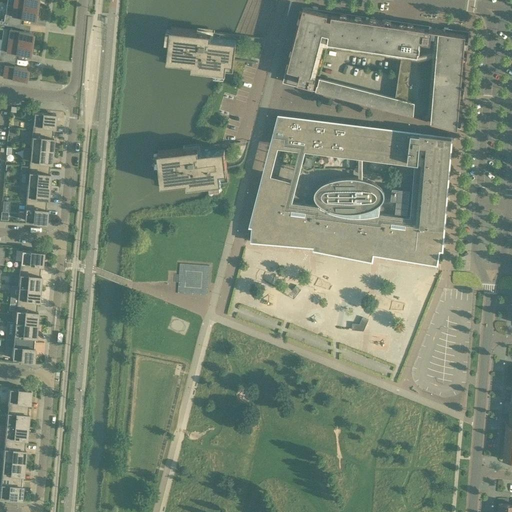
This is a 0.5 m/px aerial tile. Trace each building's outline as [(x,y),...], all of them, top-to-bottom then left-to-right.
[(4,14),(3,21),(20,23),(21,17),(33,19),(35,7),(13,4),(7,3),(5,14),(4,14)] [(382,21),(369,19),(332,13),(305,6),(285,82),(325,92),(326,92),(381,107),(448,124),(448,123),(453,124),(457,125),(458,112),(457,112),(463,64),(462,64),(465,34),(464,34),(442,30),(442,29),(432,28),(431,28),(415,26),(405,24),(395,23),(382,21)] [(0,27),(3,28),(1,39),(29,43),(31,32),(19,30),(20,23),(3,21),(0,20),(0,27)] [(166,64),(233,72),(236,39),(211,36),(211,31),(197,30),(198,27),(197,27),(197,30),(170,27),(166,64)] [(0,56),(15,59),(16,53),(28,54),(29,43),(1,39),(0,48),(0,56)] [(14,66),(15,59),(0,56),(0,75),(24,79),(26,67),(14,66)] [(32,130),(53,132),(55,114),(34,112),(32,130)] [(383,209),(381,205),(380,205),(380,203),(381,202),(382,201),(383,200),(383,199),(384,197),(384,196),(384,195),(384,194),(384,192),(384,191),(383,190),(382,188),(380,187),(379,185),(377,184),(375,183),(367,179),(364,178),(361,178),(358,177),(355,177),(352,176),(349,176),(345,177),(342,177),(337,178),(333,179),(330,179),(328,180),(326,181),(325,182),(323,183),(321,184),(320,185),(319,186),(317,188),(316,190),(315,190),(315,191),(314,192),(314,193),(314,194),(314,196),(315,197),(315,198),(315,199),(316,200),(318,202),(319,203),(320,204),(320,206),(288,202),(294,181),(263,173),(252,216),(253,216),(251,222),(253,223),(252,240),(267,241),(268,239),(280,240),(280,242),(310,245),(310,242),(315,243),(314,248),(330,251),(330,249),(342,251),(342,253),(372,259),(373,250),(379,251),(379,253),(409,258),(409,256),(421,258),(421,260),(437,263),(440,246),(442,246),(442,240),(443,240),(443,239),(447,192),(452,136),(427,133),(420,132),(419,133),(411,132),(411,131),(374,126),(373,130),(360,128),(360,124),(279,113),(271,143),(357,154),(357,150),(370,152),(370,155),(418,161),(415,193),(413,218),(379,214),(379,211),(383,209)] [(32,130),(30,148),(52,150),(53,132),(32,130)] [(162,188),(228,180),(224,148),(199,151),(198,147),(184,148),(184,145),(183,145),(184,148),(157,151),(162,188)] [(30,148),(29,166),(50,168),(52,150),(30,148)] [(29,166),(27,184),(49,186),(50,168),(29,166)] [(27,184),(26,202),(47,204),(49,186),(27,184)] [(412,188),(394,186),(392,198),(398,198),(396,210),(408,212),(412,188)] [(45,222),(47,204),(26,202),(24,220),(45,222)] [(20,268),(41,270),(43,251),(21,250),(20,268)] [(20,268),(18,286),(39,288),(41,270),(20,268)] [(287,287),(283,292),(293,298),(301,289),(296,285),(292,290),(287,287)] [(18,286),(16,304),(38,306),(39,288),(18,286)] [(16,304),(15,322),(36,324),(38,306),(16,304)] [(352,328),(352,329),(363,330),(368,320),(367,319),(362,317),(359,323),(352,323),(352,328)] [(15,322),(13,340),(35,341),(36,324),(15,322)] [(33,360),(35,341),(13,340),(12,358),(33,360)] [(9,387),(7,406),(29,408),(30,389),(9,387)] [(29,408),(7,406),(6,424),(27,426),(29,408)] [(6,424),(4,442),(25,444),(27,426),(6,424)] [(4,442),(2,460),(24,461),(25,444),(4,442)] [(511,447),(504,447),(503,460),(503,459),(511,459),(511,447)] [(24,461),(2,460),(1,477),(22,479),(24,461)] [(22,479),(1,477),(0,486),(0,495),(21,498),(22,479)] [(511,511),(511,504),(504,504),(499,503),(498,511),(511,511)]
